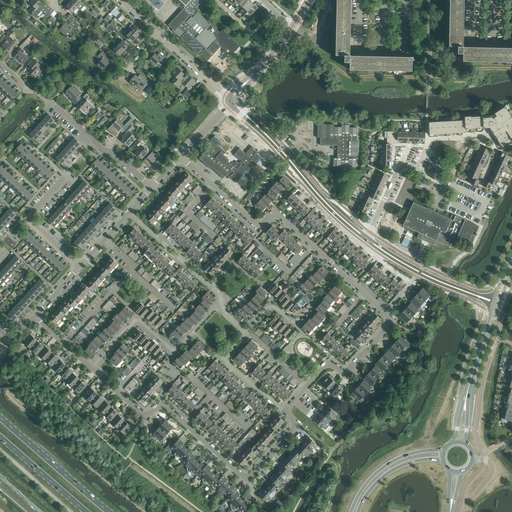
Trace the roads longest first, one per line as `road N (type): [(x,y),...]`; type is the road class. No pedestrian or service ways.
road 1 (residential): [(274,211),(297,186),(409,282),(384,311)]
road 2 (unclassified): [(233,100),(366,237)]
road 3 (unclassified): [(366,237),(418,271),(496,303)]
road 4 (primary): [(108,511),(0,417)]
road 5 (residential): [(92,369),(134,321),(175,348),(191,331)]
road 6 (residential): [(245,330),(269,304),(297,321),(341,272)]
road 7 (residential): [(274,211),(259,227),(180,154)]
road 8 (residential): [(151,186),(53,104)]
road 9 (residential): [(307,385),(329,362),(346,371),(386,327),(384,311)]
road 10 (residential): [(184,423),(161,402),(146,418),(92,369)]
road 11 (residential): [(80,266),(31,217),(66,176)]
road 12 (tertiary): [(445,449),(413,452),(378,469),(350,511)]
